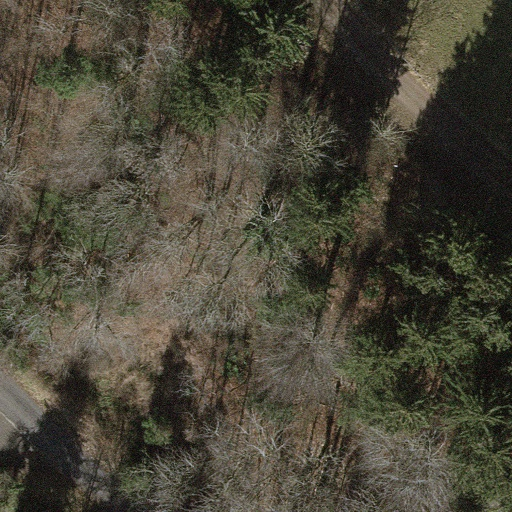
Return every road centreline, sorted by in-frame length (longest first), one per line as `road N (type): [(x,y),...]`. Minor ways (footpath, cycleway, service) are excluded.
road 1 (track): [(511,188),(407,99),(325,0)]
road 2 (residential): [(136,511),(42,419)]
